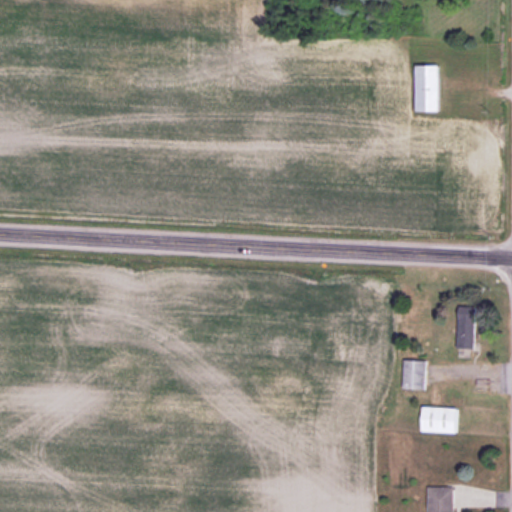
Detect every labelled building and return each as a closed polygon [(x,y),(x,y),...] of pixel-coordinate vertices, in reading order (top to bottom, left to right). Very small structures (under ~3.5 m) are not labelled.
[(420,112),(443,112),(443,66),(420,66),(420,112)] [(473,312),(457,312),(457,348),(473,348),(473,312)] [(425,360),(402,360),(402,389),(425,389),(425,360)] [(457,407),(421,407),(421,432),(457,432),(457,407)] [(452,511),(453,487),(427,487),(427,511),(452,511)]
